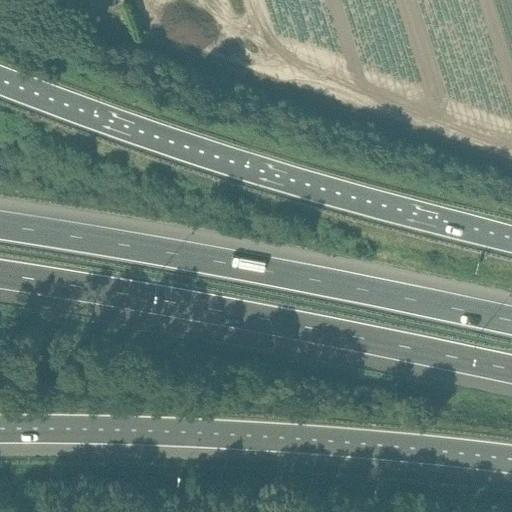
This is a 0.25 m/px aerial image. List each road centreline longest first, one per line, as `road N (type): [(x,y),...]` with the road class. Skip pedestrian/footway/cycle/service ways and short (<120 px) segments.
road 1 (motorway): [(511,243),(275,182),(0,86)]
road 2 (motorway): [(511,322),(295,275),(0,228)]
road 3 (motorway): [(0,274),(284,319),(511,368)]
road 4 (motorway): [(0,421),(320,432),(511,451)]
